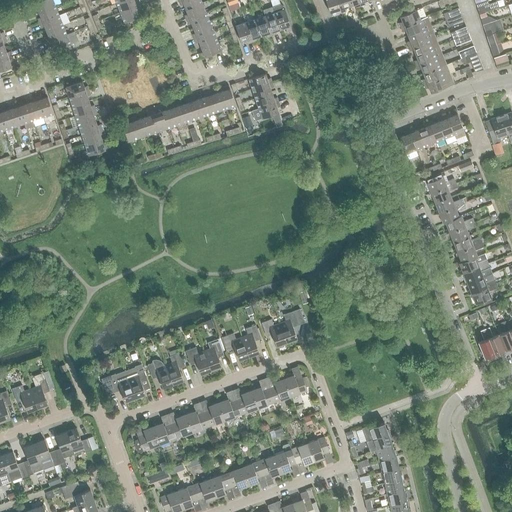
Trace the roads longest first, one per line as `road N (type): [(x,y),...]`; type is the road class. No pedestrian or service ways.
road 1 (residential): [(347,459),(308,353),(106,426)]
road 2 (residential): [(476,385),(380,140),(384,122),(404,114)]
road 3 (residential): [(375,28),(293,51),(291,45),(224,78),(221,69),(193,79),(170,18)]
road 4 (residential): [(170,18),(134,31),(138,43),(92,61),(89,52),(48,74)]
road 5 (tertiary): [(461,511),(442,423),(455,398),(476,385)]
road 6 (residential): [(215,511),(347,459)]
road 7 (residential): [(106,426),(85,408),(0,438)]
